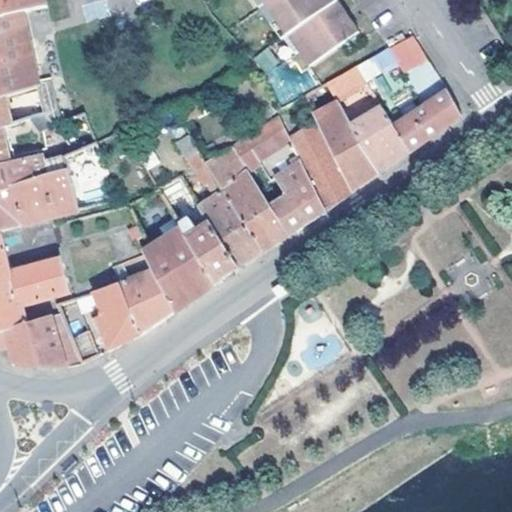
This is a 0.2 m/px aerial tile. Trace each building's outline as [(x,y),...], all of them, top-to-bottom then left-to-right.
[(28,13),(51,8),(49,0),(0,0),(0,20),(27,14),(28,13)] [(267,0),(288,38),(297,33),(278,1),(277,0),(267,0)] [(315,66),(368,38),(346,0),(277,0),(278,1),(297,33),(306,51),(315,66)] [(0,100),(32,91),(44,88),(43,82),(35,50),(28,13),(27,14),(0,20),(0,100)] [(298,55),(306,51),(297,33),(288,38),(298,55)] [(345,111),(375,91),(359,67),(329,84),(340,102),(345,111)] [(50,115),(57,125),(68,120),(62,103),(55,79),(43,82),(44,88),(50,115)] [(0,128),(6,127),(50,115),(44,88),(32,91),(0,100),(0,128)] [(439,134),(465,115),(453,94),(398,128),(412,153),(439,134)] [(209,113),(200,97),(181,106),(191,124),(209,113)] [(338,204),(382,174),(359,134),(354,127),(345,111),(340,102),(339,102),(317,115),(320,122),(294,140),(295,142),(305,161),(280,176),(281,179),(276,181),(281,189),(285,186),(290,195),(279,203),(297,232),(321,216),(338,204)] [(412,153),(398,128),(385,105),(354,127),(359,134),(382,174),(397,164),(411,154),(412,153)] [(250,140),(252,144),(287,122),(283,118),(251,139),(250,140)] [(254,146),(262,160),(264,160),(295,142),(294,140),(287,122),(252,144),(254,146)] [(0,166),(15,162),(16,162),(15,158),(6,127),(0,128),(0,166)] [(282,243),(297,232),(279,203),(275,206),(263,189),(254,173),(257,165),(247,141),(212,163),(221,180),(250,226),(267,253),(282,243)] [(0,235),(6,233),(56,219),(121,200),(104,142),(95,146),(68,158),(72,170),(0,192),(0,235)] [(0,192),(72,170),(68,158),(49,164),(47,153),(22,161),(16,162),(15,162),(0,166),(0,192)] [(256,260),(267,253),(250,226),(221,180),(212,163),(200,169),(210,188),(213,187),(220,197),(204,206),(214,223),(243,270),(256,260)] [(185,176),(163,185),(182,216),(187,212),(180,200),(195,191),(185,176)] [(149,234),(142,239),(149,254),(157,271),(165,269),(173,283),(168,286),(181,312),(203,296),(221,284),(200,251),(187,225),(186,222),(182,216),(163,185),(162,185),(132,200),(134,203),(144,224),(149,234)] [(231,277),(243,270),(214,223),(203,230),(195,218),(186,222),(187,225),(200,251),(221,284),(231,277)] [(140,238),(142,239),(149,234),(144,224),(134,229),(140,238)] [(16,274),(6,233),(0,235),(0,333),(31,324),(28,310),(75,294),(66,259),(16,274)] [(116,267),(123,283),(130,281),(123,264),(116,267)] [(168,320),(181,312),(168,286),(173,283),(165,269),(157,271),(130,281),(123,283),(145,336),(168,320)] [(123,283),(98,293),(107,316),(101,319),(114,351),(145,336),(123,283)] [(62,306),(65,313),(86,365),(90,364),(104,356),(81,299),(62,306)] [(86,365),(65,313),(31,324),(0,333),(0,352),(16,350),(17,363),(46,370),(76,368),(86,365)]
